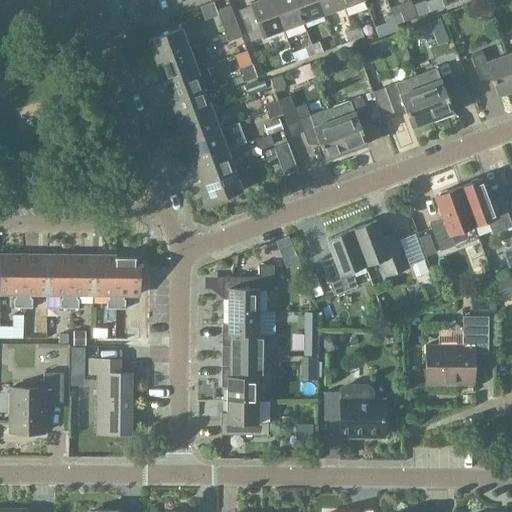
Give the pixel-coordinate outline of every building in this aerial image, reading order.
[(261,37),(282,29),(271,0),(257,0),(248,3),(249,6),(238,10),(247,33),(258,29),(261,37)] [(271,0),(282,29),(302,22),(294,0),(271,0)] [(294,0),(302,22),(322,14),(317,0),(294,0)] [(317,0),(322,14),(343,6),(340,0),(317,0)] [(359,0),(340,0),(343,6),(344,6),(347,15),(357,12),(353,2),(359,0)] [(429,12),(436,9),(432,0),(429,0),(425,2),(429,12)] [(432,0),(436,9),(443,6),(441,0),(432,0)] [(225,35),(238,30),(229,4),(215,9),(223,28),(222,28),(225,35)] [(395,24),(403,21),(399,12),(392,14),(395,24)] [(388,27),(395,24),(392,14),(384,17),(388,27)] [(188,48),(184,37),(194,34),(189,20),(178,24),(179,28),(147,40),(155,61),(188,48)] [(352,30),(355,39),(362,37),(359,27),(352,30)] [(227,42),(241,37),(238,30),(225,35),(227,42)] [(348,42),(355,39),(352,30),(344,32),(348,42)] [(315,54),(322,52),(318,42),(311,45),(315,54)] [(188,48),(155,61),(163,81),(196,69),(204,65),(197,45),(188,48)] [(307,57),(315,54),(311,45),(304,48),(307,57)] [(511,89),(511,72),(505,54),(485,62),(481,51),(470,55),(479,80),(489,76),(497,95),(511,89)] [(240,75),(253,70),(251,64),(238,69),(240,75)] [(415,75),(431,120),(452,112),(445,92),(456,88),(446,64),(415,75)] [(170,101),(203,89),(212,85),(204,65),(196,69),(163,81),(170,101)] [(242,82),(256,77),(253,70),(240,75),(242,82)] [(411,127),(431,120),(415,75),(383,87),(393,112),(403,108),(411,127)] [(247,95),(266,88),(264,80),(258,82),(257,80),(244,85),(247,95)] [(178,121),(211,109),(203,89),(170,101),(178,121)] [(329,108),(345,152),(366,144),(359,125),(370,121),(360,96),(329,108)] [(266,112),(279,107),(277,100),(263,105),(266,112)] [(329,108),(309,115),(305,103),(293,108),(307,144),(317,140),(324,160),(345,152),(329,108)] [(268,118),(282,113),(279,107),(266,112),(268,118)] [(185,142),(218,129),(211,109),(178,121),(185,142)] [(266,135),(282,129),(278,118),(262,124),(266,135)] [(193,162),(234,147),(226,126),(218,129),(185,142),(193,162)] [(286,143),(273,148),(275,154),(289,149),(286,143)] [(234,170),(229,159),(237,156),(234,147),(193,162),(201,182),(234,170)] [(283,175),(297,170),(289,149),(275,154),(283,175)] [(234,170),(201,182),(208,203),(241,191),(234,170)] [(458,187),(473,226),(487,220),(492,233),(511,226),(502,200),(492,204),(482,178),(458,187)] [(449,234),(473,226),(458,187),(435,196),(444,222),(430,227),(438,251),(454,245),(449,234)] [(350,229),(364,265),(378,260),(384,276),(407,267),(394,233),(381,238),(375,220),(350,229)] [(350,270),(364,265),(350,229),(326,238),(333,256),(320,261),(333,295),(356,286),(350,270)] [(22,308),(22,257),(0,256),(0,292),(13,292),(13,308),(22,308)] [(45,293),(46,257),(22,257),(22,308),(31,308),(31,293),(45,293)] [(68,308),(69,257),(46,257),(45,293),(59,293),(59,308),(68,308)] [(92,293),(92,257),(69,257),(68,308),(77,308),(77,293),(92,293)] [(115,309),(115,257),(92,257),(92,293),(105,293),(105,309),(115,309)] [(115,257),(115,309),(124,309),(124,294),(139,294),(139,258),(115,257)] [(257,311),(258,289),(272,289),(273,264),(257,264),(257,277),(221,276),(221,298),(227,298),(227,311),(257,311)] [(221,324),(221,346),(229,346),(228,355),(263,356),(263,346),(263,334),(257,334),(257,311),(227,311),(227,324),(221,324)] [(425,345),(424,384),(473,384),(473,352),(487,352),(487,316),(462,316),(462,345),(425,345)] [(220,365),(220,387),(226,387),(226,400),(256,400),(257,378),(263,378),(263,366),(263,356),(228,355),(228,365),(220,365)] [(304,356),(304,377),(316,377),(317,356),(304,356)] [(96,433),(130,433),(130,373),(119,373),(119,359),(88,359),(88,373),(96,373),(96,433)] [(9,388),(9,432),(44,432),(44,402),(62,402),(62,373),(43,373),(43,388),(9,388)] [(368,386),(365,385),(346,385),(342,386),(339,388),(338,392),(323,392),(322,420),(339,420),(338,435),(383,436),(384,400),(371,400),(372,393),(371,390),(368,386)] [(256,422),(256,400),(226,400),(226,413),(220,413),(220,434),(266,435),(266,423),(256,422)] [(210,423),(210,404),(193,405),(194,424),(210,423)]
